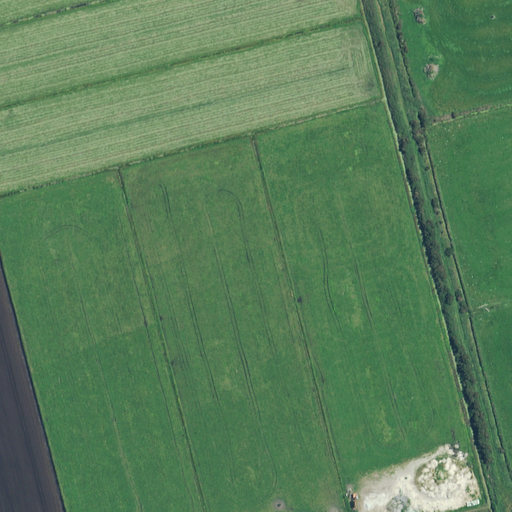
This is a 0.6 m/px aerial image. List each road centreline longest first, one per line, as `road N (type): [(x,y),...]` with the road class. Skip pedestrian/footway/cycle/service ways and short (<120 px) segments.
road 1 (track): [(511,511),(375,0)]
road 2 (track): [(0,212),(403,107)]
